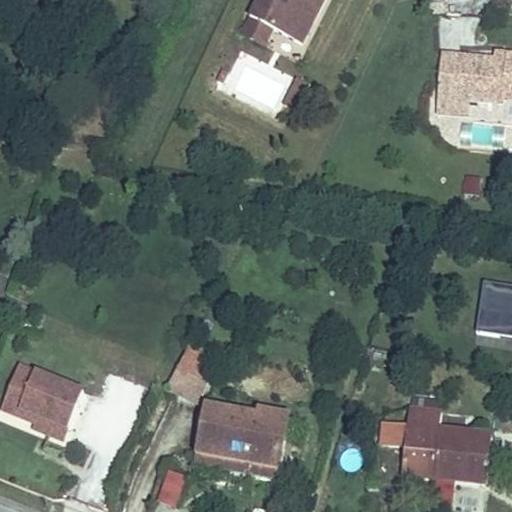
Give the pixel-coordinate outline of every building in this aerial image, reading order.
[(148,0),(147,11),(173,16),(175,0),(148,0)] [(309,44),(332,0),(266,0),(257,17),(309,44)] [(511,58),(504,58),(452,54),(450,87),(480,89),(479,100),(511,102),(511,58)] [(298,114),(309,84),(296,79),(285,109),(298,114)] [(465,177),(464,196),(481,197),(481,177),(465,177)] [(477,333),(511,337),(511,285),(482,283),(477,333)] [(220,352),(197,343),(183,379),(209,388),(220,352)] [(34,422),(51,429),(53,423),(68,429),(82,394),(17,367),(8,389),(25,396),(17,416),(34,422)] [(25,396),(8,389),(0,409),(17,416),(25,396)] [(412,389),(410,411),(441,413),(442,391),(412,389)] [(261,411),(210,400),(200,458),(279,474),(292,410),(262,404),(261,411)] [(404,473),(487,481),(492,431),(440,426),(441,413),(410,411),(404,473)] [(51,429),(34,422),(32,428),(63,441),(68,429),(53,423),(51,429)] [(168,469),(157,502),(178,509),(189,476),(168,469)]
